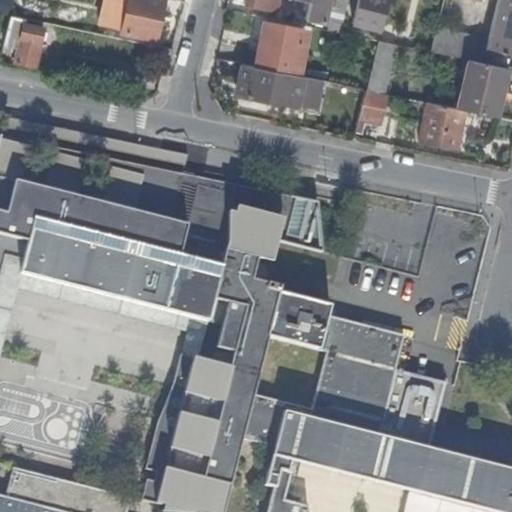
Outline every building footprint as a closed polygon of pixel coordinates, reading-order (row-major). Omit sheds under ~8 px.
[(0,11),(10,14),(14,0),(1,0),(0,4),(0,11)] [(128,0),(121,31),(156,39),(165,0),(128,0)] [(249,0),(250,2),(279,8),(281,0),(249,0)] [(309,0),(311,0),(307,18),(325,22),(330,0),(309,0)] [(335,0),(328,30),(340,32),(346,0),(335,0)] [(358,0),(353,22),(381,30),(388,0),(358,0)] [(484,49),(491,51),(506,55),(511,31),(511,0),(496,0),(487,40),(484,49)] [(44,27),(10,19),(4,43),(20,46),(16,62),(36,66),(44,27)] [(265,20),(256,67),(296,75),(305,29),(265,20)] [(487,40),(436,27),(430,51),(468,59),(481,62),(484,49),(487,40)] [(378,40),(391,43),(393,33),(381,31),(378,40)] [(383,93),(395,44),(391,43),(378,40),(366,89),(370,90),(383,93)] [(491,51),(484,49),(481,62),(489,64),(491,51)] [(494,116),(506,67),(489,64),(481,62),(468,59),(455,108),(464,110),(494,116)] [(318,108),(324,81),(296,75),(256,67),(243,64),(236,92),(318,108)] [(385,108),(388,94),(383,93),(370,90),(365,103),(385,108)] [(456,148),(464,110),(455,108),(426,102),(418,140),(456,148)] [(382,124),(385,108),(365,103),(360,124),(365,125),(366,121),(382,124)] [(5,124),(183,162),(186,152),(7,114),(5,124)] [(212,194),(211,221),(213,222),(210,234),(167,222),(180,171),(153,165),(151,176),(141,173),(144,163),(110,156),(98,200),(79,195),(91,152),(58,145),(47,186),(23,180),(33,140),(2,134),(2,136),(0,142),(0,272),(4,257),(22,262),(19,274),(205,321),(226,327),(216,364),(195,359),(179,355),(172,382),(156,424),(145,470),(156,473),(154,482),(146,480),(140,501),(183,511),(222,511),(241,439),(252,396),(268,337),(279,293),(280,288),(267,284),(277,242),(323,250),(316,200),(235,183),(233,191),(221,189),(220,188),(219,188),(217,188),(215,189),(214,191),(212,194)] [(153,165),(144,163),(141,173),(151,176),(153,165)] [(235,183),(180,171),(167,222),(210,234),(213,222),(211,221),(212,194),(214,191),(215,189),(217,188),(219,188),(220,188),(221,189),(233,191),(235,183)] [(185,330),(179,355),(195,359),(205,321),(19,274),(22,262),(4,257),(0,272),(0,344),(16,286),(185,330)] [(329,307),(279,293),(268,337),(325,352),(310,410),(252,396),(241,439),(274,447),(272,456),(492,511),(511,511),(511,471),(377,436),(397,358),(407,361),(412,339),(327,317),(329,307)] [(68,511),(0,494),(0,511),(68,511)]
